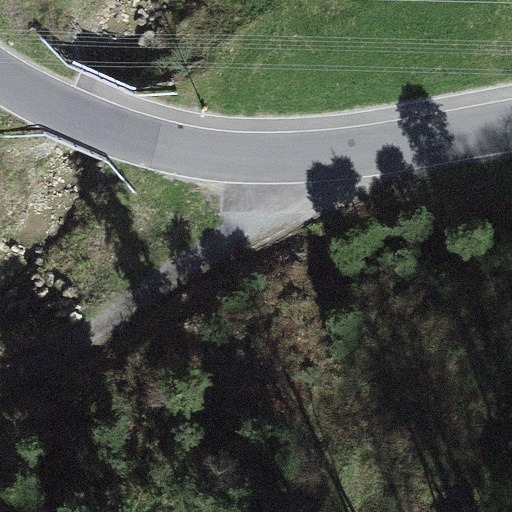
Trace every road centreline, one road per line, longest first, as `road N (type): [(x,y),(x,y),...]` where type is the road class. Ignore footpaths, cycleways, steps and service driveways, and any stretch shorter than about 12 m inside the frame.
road 1 (residential): [(511,129),(403,147),(153,147),(43,102),(0,75)]
road 2 (track): [(403,147),(0,390)]
